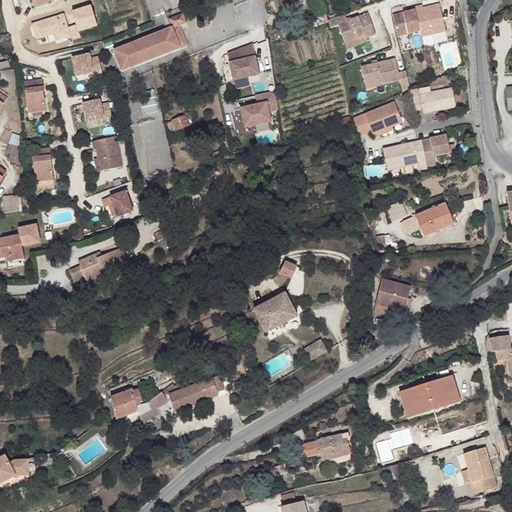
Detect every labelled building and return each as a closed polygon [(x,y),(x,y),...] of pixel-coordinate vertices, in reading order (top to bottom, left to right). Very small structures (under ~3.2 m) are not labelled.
[(186,0),(163,0),(167,10),(187,2),(186,0)] [(422,5),(414,7),(420,31),(421,37),(446,31),(439,4),(423,8),(422,5)] [(407,12),(392,15),(397,36),(420,31),(414,7),(406,9),(407,12)] [(187,23),(183,13),(169,19),(172,27),(172,29),(173,29),(187,23)] [(376,35),(368,13),(347,21),(345,14),(328,20),(330,28),(338,25),(345,43),(365,36),(366,38),(376,35)] [(65,14),(34,21),(39,45),(71,37),(65,14)] [(184,36),(180,26),(173,29),(174,32),(177,39),(184,36)] [(172,27),(113,51),(115,55),(174,32),(173,29),(172,29),(172,27)] [(177,39),(174,32),(115,55),(121,72),(187,46),(184,36),(177,39)] [(366,38),(365,36),(345,43),(347,49),(368,42),(366,38)] [(256,59),(253,47),(241,50),(243,62),(256,59)] [(243,62),(241,50),(228,53),(234,79),(259,73),(256,59),(243,62)] [(90,54),(73,58),(76,75),(93,72),(94,74),(102,73),(99,57),(91,59),(90,54)] [(395,59),(377,63),(361,67),(366,89),(400,80),(402,92),(410,88),(406,71),(399,73),(395,59)] [(10,67),(8,61),(0,62),(0,67),(1,70),(10,67)] [(467,81),(466,69),(458,72),(464,82),(467,81)] [(16,82),(15,72),(0,73),(1,76),(2,76),(3,84),(16,82)] [(42,80),(24,82),(28,113),(46,111),(42,80)] [(431,92),(419,95),(418,89),(411,91),(415,111),(422,109),(423,114),(456,107),(452,88),(431,92)] [(257,104),(240,108),(245,127),(271,121),(269,111),(267,102),(276,100),(275,91),(255,95),(257,104)] [(100,100),(82,104),(86,122),(103,118),(103,120),(112,118),(108,103),(101,104),(100,100)] [(276,100),(267,102),(269,111),(277,109),(276,100)] [(402,123),(394,103),(364,114),(371,131),(374,138),(382,134),(381,132),(393,127),(402,123)] [(371,131),(364,114),(354,119),(358,136),(371,131)] [(172,132),(190,125),(186,115),(168,121),(172,132)] [(450,152),(446,135),(421,141),(424,151),(427,165),(427,167),(436,164),(434,156),(450,152)] [(117,137),(92,142),(94,150),(96,150),(98,158),(101,171),(123,167),(117,137)] [(421,141),(383,149),(387,170),(401,167),(418,164),(419,167),(427,165),(424,151),(421,141)] [(24,149),(9,144),(7,152),(11,153),(25,158),(24,149)] [(50,148),(32,150),(35,182),(53,179),(50,148)] [(25,158),(11,153),(10,153),(8,161),(26,167),(25,158)] [(418,164),(401,167),(402,174),(420,170),(419,167),(418,164)] [(102,200),(105,207),(109,206),(113,204),(117,217),(133,211),(126,191),(102,200)] [(18,196),(3,197),(4,213),(20,210),(18,196)] [(403,202),(387,206),(391,220),(406,217),(403,202)] [(113,204),(109,206),(114,218),(117,217),(113,204)] [(445,204),(403,221),(408,233),(420,229),(424,236),(454,224),(445,204)] [(188,224),(184,216),(173,223),(178,231),(188,224)] [(36,225),(31,226),(35,243),(40,242),(36,225)] [(19,236),(0,239),(0,258),(5,257),(6,262),(24,258),(22,246),(35,243),(31,226),(18,229),(19,236)] [(171,234),(167,227),(156,234),(160,241),(171,234)] [(85,242),(82,231),(78,232),(79,237),(74,238),(75,244),(85,242)] [(386,248),(384,235),(377,236),(379,249),(386,248)] [(101,256),(97,258),(96,255),(79,262),(81,267),(70,271),(76,286),(124,266),(122,262),(127,260),(121,248),(101,256)] [(24,258),(6,262),(8,268),(25,265),(24,258)] [(380,272),(382,261),(375,259),(373,271),(370,270),(368,282),(373,283),(376,271),(380,272)] [(297,267),(291,264),(291,263),(290,262),(289,261),(288,260),(287,261),(286,261),(285,262),(280,274),(292,278),(297,267)] [(411,287),(382,279),(374,312),(385,316),(387,307),(401,311),(405,297),(408,298),(411,287)] [(297,316),(285,293),(254,310),(266,333),(279,326),(285,323),(297,316)] [(408,298),(405,297),(401,311),(407,312),(411,299),(408,298)] [(489,338),(491,352),(497,351),(510,349),(508,336),(489,338)] [(326,352),(320,341),(313,344),(319,355),(326,352)] [(319,355),(313,344),(304,350),(310,361),(319,355)] [(511,348),(510,349),(497,351),(498,362),(503,361),(506,361),(507,365),(509,376),(511,375),(511,348)] [(237,358),(234,351),(220,356),(223,363),(237,358)] [(218,376),(170,394),(175,410),(217,395),(216,392),(225,390),(222,381),(220,382),(218,376)] [(460,402),(452,376),(399,392),(407,418),(460,402)] [(481,397),(478,381),(471,382),(473,398),(481,397)] [(174,386),(173,384),(162,392),(164,395),(170,391),(174,386)] [(142,401),(139,390),(133,391),(132,389),(111,397),(116,420),(138,411),(136,406),(141,405),(141,404),(140,401),(142,401)] [(168,402),(162,392),(147,403),(151,410),(140,417),(144,423),(160,413),(158,408),(168,402)] [(151,410),(147,403),(141,404),(141,405),(136,406),(138,411),(140,417),(151,410)] [(398,437),(396,431),(386,434),(388,440),(398,437)] [(348,433),(292,448),(294,456),(299,454),(300,460),(321,453),(323,461),(336,458),(350,454),(351,453),(347,440),(349,439),(348,433)] [(497,487),(485,447),(463,454),(468,469),(471,481),(465,483),(469,495),(497,487)] [(351,459),(350,454),(336,458),(337,462),(338,463),(351,459)] [(9,464),(5,456),(0,458),(0,483),(15,476),(23,476),(22,460),(14,461),(9,464)] [(471,481),(468,469),(462,471),(465,483),(471,481)] [(294,492),(279,496),(282,507),(296,503),(294,492)] [(282,507),(281,507),(282,511),(306,511),(303,501),(296,503),(282,507)]
